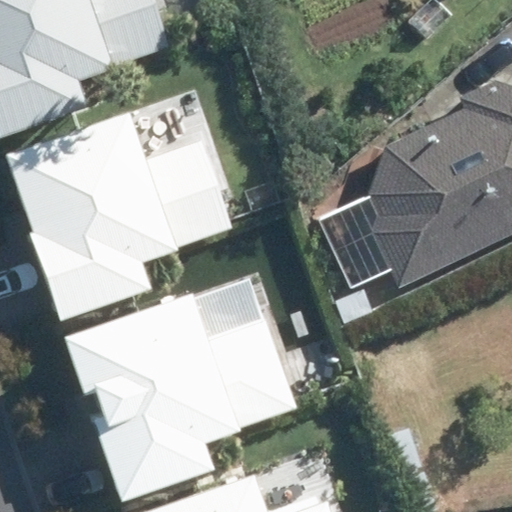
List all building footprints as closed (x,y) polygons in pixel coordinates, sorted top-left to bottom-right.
[(0,0),(0,127),(71,105),(61,80),(160,46),(143,0),(0,0)] [(433,0),(423,0),(404,22),(424,41),(448,14),(433,0)] [(378,146),(360,193),(371,212),(366,227),(394,287),(511,231),(511,87),(488,78),(449,97),(455,109),(378,146)] [(138,288),(129,262),(224,229),(194,143),(130,164),(112,111),(0,149),(0,183),(18,236),(13,237),(42,321),(138,288)] [(175,290),(47,336),(105,501),(200,468),(192,445),(291,411),(259,321),(194,344),(175,290)] [(357,291),(330,302),(338,323),(365,311),(357,291)] [(392,478),(417,469),(403,426),(377,435),(392,478)] [(430,511),(417,469),(392,478),(403,511),(430,511)] [(323,511),(320,503),(294,511),(254,511),(241,474),(131,511),(323,511)]
